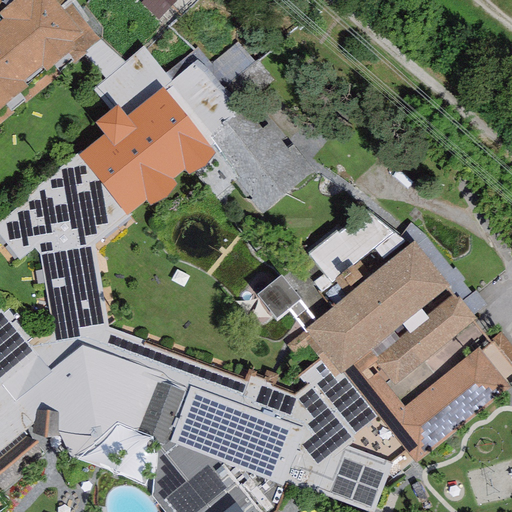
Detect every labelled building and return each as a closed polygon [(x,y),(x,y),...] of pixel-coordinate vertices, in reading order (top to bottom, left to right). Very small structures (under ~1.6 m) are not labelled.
[(0,108),(70,52),(83,54),(98,40),(82,22),(76,26),(52,0),(33,0),(33,1),(32,0),(21,0),(9,11),(0,1),(0,108)] [(175,2),(172,0),(146,0),(143,4),(158,19),(175,2)] [(376,416),(326,355),(300,377),(308,388),(298,396),(250,377),(247,385),(105,330),(93,245),(211,141),(269,208),(310,172),(291,150),(288,153),(267,129),(262,133),(235,103),(267,75),(239,43),(209,69),(199,59),(173,81),(142,46),(90,91),(116,121),(0,221),(0,240),(20,263),(34,251),(40,257),(57,336),(25,343),(0,312),(0,511),(7,511),(9,511),(0,499),(0,490),(2,493),(46,458),(26,433),(36,425),(95,445),(116,426),(159,443),(151,497),(163,511),(276,511),(285,487),(356,511),(377,511),(394,463),(348,447),(354,442),(350,437),(376,416)] [(383,255),(397,243),(370,211),(339,236),(337,232),(308,256),(323,274),(313,282),(336,309),(308,332),(326,355),(376,416),(416,465),(510,388),(479,350),(404,411),(360,357),(444,289),(413,251),(365,290),(346,267),(374,244),(383,255)] [(300,303),(280,280),(257,299),(277,322),(300,303)] [(473,322),(455,299),(376,361),(394,384),(473,322)]
